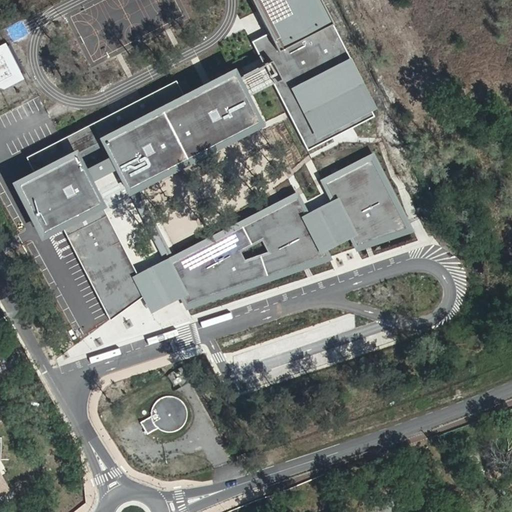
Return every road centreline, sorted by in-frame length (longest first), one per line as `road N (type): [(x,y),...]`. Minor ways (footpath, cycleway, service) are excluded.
road 1 (secondary): [(257,480),(511,388)]
road 2 (residential): [(19,305),(123,492)]
